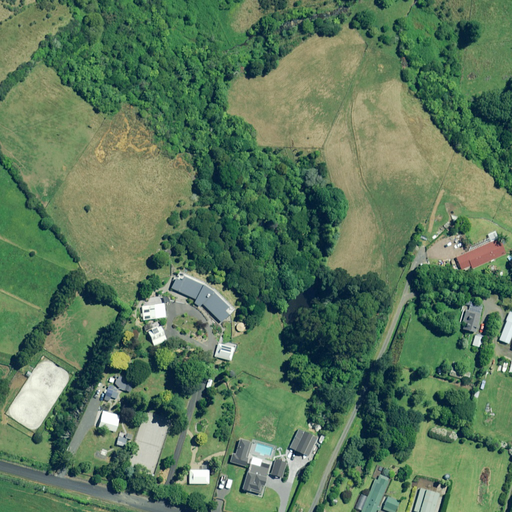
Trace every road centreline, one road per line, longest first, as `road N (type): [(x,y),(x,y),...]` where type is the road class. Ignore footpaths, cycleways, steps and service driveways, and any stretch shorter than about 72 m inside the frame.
road 1 (unknown): [(305,511),(423,247)]
road 2 (unclassified): [(171,511),(0,465)]
